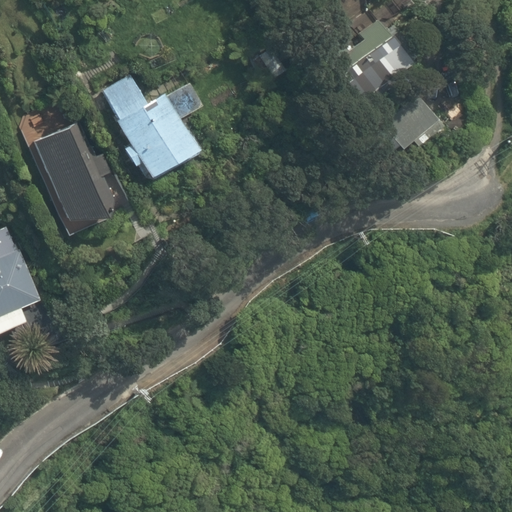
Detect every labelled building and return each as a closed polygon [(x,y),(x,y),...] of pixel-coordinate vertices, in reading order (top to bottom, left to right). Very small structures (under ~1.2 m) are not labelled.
[(299,33),(353,102),(405,63),(373,20),(354,34),(359,40),(345,51),(321,17),(299,33)] [(129,75),(100,91),(116,121),(112,123),(125,147),(119,150),(129,168),(135,165),(143,179),(191,152),(175,120),(199,107),(187,84),(163,97),(162,94),(145,104),(129,75)] [(413,148),(440,127),(409,88),(359,128),(382,157),(395,147),(398,150),(409,142),(413,148)] [(78,121),(31,142),(64,222),(99,220),(112,200),(101,176),(108,173),(99,156),(93,158),(78,121)] [(0,330),(23,321),(18,307),(39,299),(17,248),(7,253),(0,235),(0,330)]
